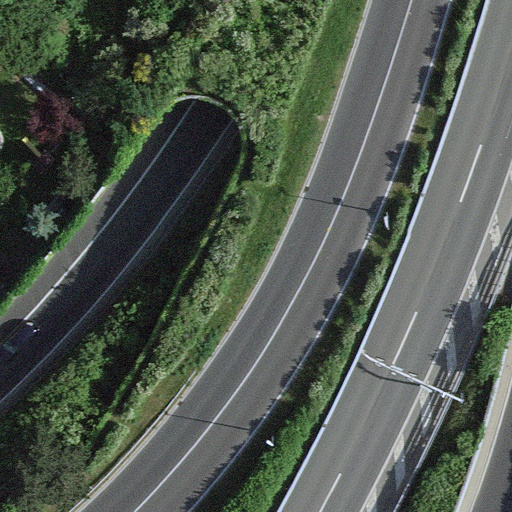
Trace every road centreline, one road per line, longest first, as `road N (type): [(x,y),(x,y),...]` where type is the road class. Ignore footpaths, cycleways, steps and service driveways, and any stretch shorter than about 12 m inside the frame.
road 1 (primary): [(133,511),(232,398),(316,257),(410,0)]
road 2 (motorway): [(389,0),(349,104),(216,384),(138,511)]
road 3 (motorway): [(319,511),(431,276),(511,46)]
road 4 (motorway): [(278,0),(132,227),(0,372)]
